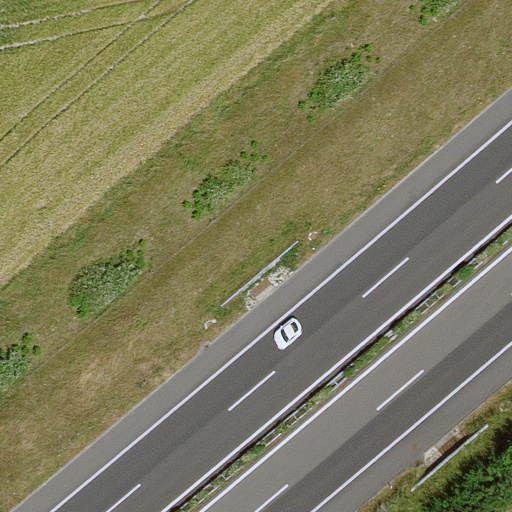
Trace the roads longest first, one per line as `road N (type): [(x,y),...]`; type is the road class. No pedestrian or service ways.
road 1 (motorway): [(511,164),(108,511)]
road 2 (motorway): [(252,511),(511,288)]
